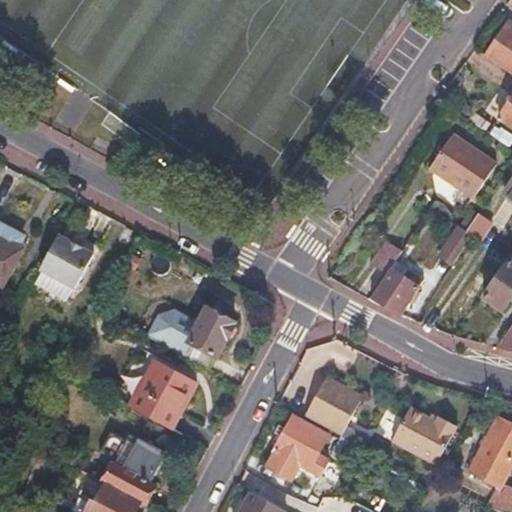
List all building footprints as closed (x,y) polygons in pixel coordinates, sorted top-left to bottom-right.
[(511,22),(502,37),(491,53),(511,66),(511,22)] [(511,98),(499,119),(510,127),(511,127),(511,98)] [(499,164),(456,135),(432,168),(476,198),(499,164)] [(479,215),(472,211),(461,227),(467,232),(479,215)] [(480,213),(479,215),(467,232),(475,237),(481,241),(494,223),(480,213)] [(0,279),(6,282),(26,245),(21,243),(26,234),(0,219),(0,279)] [(467,232),(461,227),(446,249),(459,258),(475,237),(467,232)] [(100,251),(63,232),(43,268),(47,269),(39,283),(72,300),(79,286),(81,287),(100,251)] [(402,254),(388,244),(372,267),(386,277),(392,268),(402,254)] [(511,256),(510,260),(511,261),(511,266),(488,301),(506,313),(511,303),(511,256)] [(392,268),(386,277),(370,300),(401,316),(425,280),(412,272),(407,279),(392,268)] [(234,322),(205,306),(187,339),(191,341),(183,355),(207,367),(214,354),(216,355),(234,322)] [(511,331),(500,350),(511,353),(511,331)] [(197,384),(155,362),(130,408),(171,430),(197,384)] [(364,396),(329,376),(306,416),(342,436),(351,441),(364,449),(370,437),(347,425),(364,396)] [(424,417),(406,408),(389,440),(432,463),(452,426),(434,416),(434,417),(431,422),(424,417)] [(434,417),(426,413),(424,417),(431,422),(434,417)] [(329,436),(294,416),(267,464),(293,478),(300,465),(320,476),(328,461),(318,455),(329,436)] [(511,465),(511,422),(498,416),(468,471),(500,487),(503,483),(511,465)] [(99,453),(113,461),(152,482),(167,454),(129,433),(126,440),(111,432),(99,453)] [(351,441),(342,436),(331,457),(339,462),(351,441)] [(104,479),(106,480),(142,500),(147,503),(149,500),(157,485),(152,482),(113,461),(104,479)] [(96,500),(93,498),(85,511),(134,511),(142,500),(106,480),(96,500)] [(511,488),(503,483),(500,487),(490,507),(498,511),(510,511),(511,508),(511,488)] [(254,491),(242,511),(285,511),(287,510),(254,491)]
